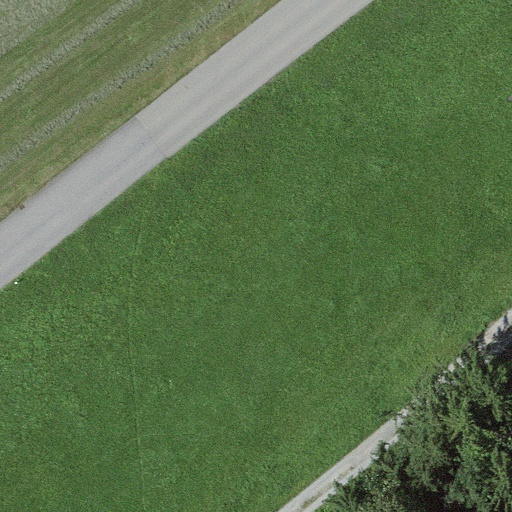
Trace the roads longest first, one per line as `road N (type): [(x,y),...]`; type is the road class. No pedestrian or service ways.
road 1 (tertiary): [(0,255),(331,0)]
road 2 (track): [(301,511),(511,339)]
